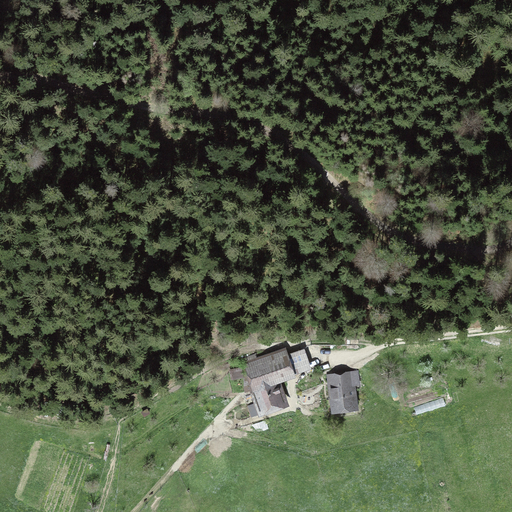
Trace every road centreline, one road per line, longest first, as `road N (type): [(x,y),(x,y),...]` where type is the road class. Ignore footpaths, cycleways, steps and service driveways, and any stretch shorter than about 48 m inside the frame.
road 1 (track): [(511,242),(464,249),(403,236),(366,215),(297,149),(244,120),(0,77)]
road 2 (track): [(511,328),(416,337),(354,353),(335,344)]
